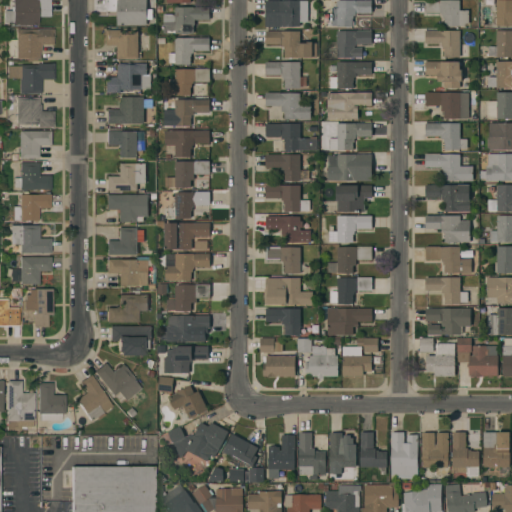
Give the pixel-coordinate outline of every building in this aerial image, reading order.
[(49,0),(49,17),(38,17),(38,25),(13,25),(13,22),(4,22),(4,11),(12,11),(12,0),(49,0)] [(146,0),(146,9),(151,10),(151,19),(146,19),(146,25),(116,25),(117,11),(106,11),(106,0),(146,0)] [(265,0),(300,0),(299,27),(265,27),(265,0)] [(371,0),(371,13),(355,13),(355,16),(353,16),(353,18),(352,18),(352,27),(323,27),(323,14),(330,15),(330,7),(336,7),(336,0),(371,0)] [(425,0),(459,0),(459,10),(468,10),(468,24),(465,24),(464,26),(444,26),(444,18),(442,18),(442,15),(440,15),(440,13),(425,13),(425,0)] [(511,0),(511,26),(496,26),(496,25),(489,25),(489,8),(482,8),(482,0),(511,0)] [(209,20),(194,20),(194,25),(193,25),(193,33),(175,34),(175,33),(163,33),(163,31),(162,31),(162,25),(163,25),(163,22),(162,14),(174,13),(174,7),(209,7),(209,20)] [(53,29),(53,45),(40,45),(40,52),(38,52),(38,59),(36,59),(36,61),(27,61),(27,59),(7,59),(7,40),(16,40),(16,29),(53,29)] [(138,58),(121,59),(117,59),(117,45),(104,46),(103,30),(120,30),(120,32),(138,31),(138,58)] [(336,31),(371,30),(371,44),(355,44),(355,46),(354,46),(354,48),(361,48),(362,57),(336,58),(336,31)] [(459,30),(459,46),(466,46),(466,55),(459,55),(459,57),(443,57),(443,49),(441,49),(441,46),(440,46),(440,43),(439,43),(439,44),(424,44),(424,30),(459,30)] [(488,46),(496,46),(496,30),(511,30),(511,57),(496,57),(496,56),(487,56),(488,46)] [(300,31),(300,43),(306,43),(306,42),(312,42),(312,43),(317,43),(317,57),(299,57),(299,58),(284,58),(284,50),(283,50),(283,47),(281,47),(281,44),(264,44),(265,31),(300,31)] [(191,56),(190,56),(190,64),(174,64),(174,63),(168,63),(168,53),(174,53),(174,38),(209,38),(209,50),(193,51),(193,53),(191,53),(191,56)] [(371,75),(356,75),(356,73),(355,73),(355,77),(353,77),(353,80),(352,80),(352,88),(330,88),(329,77),(336,77),(336,62),(371,61),(371,75)] [(444,88),(444,81),(437,81),(437,75),(424,75),(425,62),(440,62),(440,61),(459,61),(459,69),(462,69),(462,81),(460,81),(460,88),(444,88)] [(511,88),(496,88),(496,87),(487,87),(487,77),(496,77),(496,61),(511,61),(511,88)] [(300,88),(284,89),(284,80),(283,80),(283,77),(281,77),(281,75),(265,75),(265,62),(300,62),(300,88)] [(53,79),(40,79),(40,93),(19,93),(19,78),(7,78),(7,66),(37,66),(37,64),(50,64),(50,63),(53,63),(53,79)] [(117,77),(117,71),(118,71),(118,63),(146,63),(146,75),(150,75),(150,90),(120,90),(120,93),(104,93),(104,77),(117,77)] [(209,82),(195,82),(195,81),(193,81),(193,83),(191,83),(191,87),(190,87),(190,95),(175,95),(175,94),(166,94),(166,79),(174,79),(174,69),(194,69),(209,69),(209,82)] [(265,92),(280,93),(300,93),(300,104),(310,104),(310,120),(299,120),(299,119),(284,119),(284,111),(281,111),(281,105),(280,105),(280,106),(265,106),(265,92)] [(327,119),(327,93),(356,93),(357,92),(371,92),(371,106),(358,106),(358,119),(327,119)] [(468,119),(444,119),(444,111),(441,111),(441,106),(425,106),(425,92),(439,92),(439,93),(468,93),(468,119)] [(511,92),(511,119),(496,119),(496,118),(486,118),(486,101),(496,101),(496,92),(511,92)] [(39,98),(39,105),(40,105),(40,111),(53,111),(53,127),(37,127),(37,124),(16,124),(16,106),(12,106),(12,101),(16,101),(16,97),(39,98)] [(144,97),(144,99),(152,99),(152,108),(144,108),(144,124),(106,124),(106,110),(119,110),(119,102),(121,102),(121,97),(144,97)] [(191,115),(191,118),(190,118),(190,126),(175,126),(174,100),(209,99),(209,112),(193,113),(193,115),(191,115)] [(511,122),(511,150),(488,150),(489,122),(511,122)] [(299,123),(300,138),(310,138),(310,139),(317,139),(317,150),(284,150),(284,139),(281,139),(281,137),(265,137),(265,124),(299,123)] [(371,123),(371,136),(355,136),(355,138),(354,138),(354,142),(352,142),(352,150),(337,150),(337,149),(328,149),(328,138),(337,138),(337,123),(371,123)] [(460,123),(460,139),(467,139),(467,150),(444,150),(444,139),(441,139),(441,136),(425,136),(425,123),(460,123)] [(209,143),(193,143),(193,146),(190,146),(190,157),(175,157),(175,145),(164,145),(164,130),(209,130),(209,143)] [(50,131),(50,145),(38,145),(38,158),(19,158),(19,131),(50,131)] [(144,131),(144,151),(137,151),(137,157),(118,157),(118,145),(106,145),(106,131),(144,131)] [(439,153),(439,154),(460,154),(460,166),(472,166),(472,181),(458,181),(458,180),(444,180),(444,172),(442,172),(442,169),(441,169),(441,167),(425,167),(425,154),(439,153)] [(300,154),(300,181),(284,181),(284,173),(284,170),(281,170),(281,167),(265,167),(265,154),(300,154)] [(371,181),(327,181),(327,166),(328,166),(328,155),(337,155),(337,154),(353,154),(371,154),(371,181)] [(511,154),(511,180),(485,180),(485,165),(487,165),(487,154),(511,154)] [(194,180),(190,180),(190,187),(164,187),(165,177),(175,177),(175,161),(195,162),(195,161),(210,161),(210,174),(194,174),(194,180)] [(38,162),(38,176),(50,176),(50,190),(19,190),(19,187),(13,187),(13,178),(19,178),(19,163),(38,162)] [(145,163),(145,183),(137,183),(137,191),(106,191),(106,176),(118,176),(118,163),(145,163)] [(300,180),(300,171),(309,171),(309,179),(300,180)] [(469,184),(469,200),(470,200),(470,211),(444,212),(444,203),(443,203),(443,200),(441,200),(441,198),(425,198),(425,185),(469,184)] [(265,185),(300,185),(300,200),(310,200),(310,211),(300,211),(300,212),(284,212),(284,204),(283,204),(283,200),(281,200),(281,198),(265,198),(265,185)] [(337,211),(337,200),(336,200),(336,185),(372,185),(372,198),(364,198),(364,212),(337,211)] [(511,211),(487,211),(487,200),(496,200),(496,185),(511,185),(511,211)] [(209,206),(194,205),(194,207),(192,207),(192,211),(191,211),(190,219),(164,218),(164,207),(174,207),(175,192),(195,193),(195,191),(210,192),(209,206)] [(36,195),(36,194),(50,194),(50,208),(38,208),(38,220),(13,220),(13,207),(19,207),(19,195),(36,195)] [(148,195),(148,217),(143,217),(143,221),(137,221),(137,222),(118,222),(118,209),(106,209),(106,195),(148,195)] [(460,215),(460,220),(469,220),(470,242),(444,242),(444,234),(443,234),(443,232),(441,232),(441,229),(425,229),(425,216),(460,215)] [(511,215),(511,242),(497,242),(497,241),(489,241),(489,231),(496,231),(496,215),(511,215)] [(265,216),(280,216),(300,216),(300,231),(310,231),(310,242),(284,242),(284,235),(281,235),(281,229),(265,229),(265,216)] [(372,216),(372,229),(356,229),(356,231),(354,231),(354,235),(353,235),(353,243),(337,243),(337,242),(328,242),(328,231),(337,231),(336,216),(372,216)] [(209,236),(194,236),(194,239),(191,239),(191,249),(165,250),(164,223),(209,222),(209,236)] [(38,225),(38,239),(50,238),(50,253),(19,253),(19,250),(10,250),(10,225),(38,225)] [(137,228),(137,255),(106,255),(106,241),(118,241),(118,227),(137,228)] [(193,249),(206,249),(206,237),(193,237),(193,249)] [(265,247),(280,246),(280,247),(300,247),(300,262),(305,262),(305,272),(300,272),(300,273),(284,273),(284,265),(283,265),(283,262),(281,262),(281,259),(280,259),(280,260),(265,260),(265,247)] [(327,262),(337,262),(337,247),(357,247),(357,246),(372,246),(372,260),(357,260),(357,259),(356,259),(356,265),(353,265),(353,273),(337,273),(337,272),(328,272),(327,271),(327,262)] [(440,246),(440,247),(460,247),(460,259),(471,259),(471,273),(458,273),(444,273),(444,265),(442,265),(442,261),(441,261),(441,260),(425,260),(425,246),(440,246)] [(511,246),(511,273),(496,273),(496,272),(494,272),(494,262),(496,262),(496,246),(511,246)] [(210,266),(194,267),(194,269),(192,269),(192,272),(191,272),(191,280),(165,281),(165,254),(209,253),(210,266)] [(50,257),(50,271),(38,271),(38,284),(19,284),(19,283),(11,283),(11,269),(19,269),(19,257),(50,257)] [(136,259),(136,257),(151,257),(151,260),(153,260),(153,266),(148,266),(147,286),(118,286),(118,273),(106,273),(106,259),(136,259)] [(329,288),(337,288),(337,278),(357,278),(357,277),(372,277),(372,291),(357,291),(357,290),(356,290),(356,292),(354,292),(354,295),(353,295),(353,304),(330,304),(329,288)] [(460,277),(460,292),(468,292),(468,302),(460,302),(460,304),(444,304),(444,293),(441,293),(441,290),(425,290),(425,277),(460,277)] [(511,303),(497,303),(496,298),(486,298),(486,277),(511,277),(511,303)] [(300,278),(300,291),(312,291),(312,304),(264,304),(264,289),(265,289),(265,278),(300,278)] [(157,295),(157,284),(166,284),(166,295),(157,295)] [(210,297),(194,298),(194,300),(192,300),(192,303),(191,303),(191,311),(166,311),(166,299),(175,299),(175,285),(195,285),(195,284),(210,284),(210,297)] [(52,315),(47,315),(47,327),(33,327),(33,310),(23,310),(23,300),(24,300),(24,295),(29,295),(29,290),(33,290),(33,289),(51,289),(52,315)] [(147,295),(147,311),(137,311),(137,322),(107,322),(107,308),(119,308),(119,295),(147,295)] [(18,307),(18,321),(6,322),(6,326),(0,326),(0,300),(5,300),(4,308),(18,307)] [(300,308),(300,335),(284,335),(284,327),(284,325),(281,325),(281,322),(265,322),(265,308),(300,308)] [(327,308),(372,308),(372,321),(357,321),(357,327),(353,327),(353,335),(327,335),(327,308)] [(425,308),(470,308),(470,326),(462,326),(462,334),(460,334),(460,335),(428,335),(428,325),(440,325),(440,328),(444,328),(444,326),(441,326),(441,321),(425,321),(425,308)] [(511,308),(511,335),(487,335),(487,314),(497,314),(497,308),(511,308)] [(210,328),(194,328),(194,334),(191,334),(191,342),(167,342),(167,341),(160,341),(160,331),(166,331),(166,325),(168,325),(168,316),(209,315),(210,328)] [(150,326),(150,349),(145,349),(145,355),(119,356),(119,352),(116,352),(116,340),(110,340),(110,326),(150,326)] [(259,338),(274,338),(274,342),(275,342),(275,338),(282,338),(282,352),(274,352),(259,352),(259,338)] [(297,338),(311,338),(311,352),(297,352),(297,338)] [(378,352),(363,352),(363,346),(357,346),(357,338),(378,338),(378,352)] [(433,338),(433,352),(419,352),(419,338),(433,338)] [(498,376),(482,376),(482,377),(470,377),(470,376),(469,376),(469,362),(457,362),(457,338),(471,338),(471,352),(469,352),(469,355),(472,355),(472,346),(487,346),(487,345),(498,345),(498,376)] [(511,338),(511,376),(502,376),(502,345),(504,345),(504,338),(511,338)] [(455,343),(454,376),(434,376),(434,371),(426,371),(426,356),(435,356),(435,343),(455,343)] [(208,359),(192,359),(192,362),(189,362),(189,373),(163,373),(163,357),(167,357),(167,349),(173,349),(173,347),(191,347),(191,346),(208,346),(208,359)] [(326,346),(326,348),(335,348),(335,356),(338,356),(338,376),(323,376),(323,379),(317,379),(317,376),(305,376),(305,362),(309,362),(309,356),(312,356),(312,346),(326,346)] [(343,376),(342,347),(361,346),(362,356),(371,356),(371,371),(363,371),(363,376),(343,376)] [(295,356),(295,376),(263,376),(263,363),(266,363),(266,356),(295,356)] [(151,369),(145,367),(148,360),(154,363),(151,369)] [(134,379),(133,379),(141,389),(125,401),(118,392),(113,396),(93,372),(104,363),(112,372),(122,364),(134,379)] [(146,376),(148,370),(155,372),(153,378),(146,376)] [(98,386),(97,386),(112,406),(103,413),(104,415),(98,420),(96,417),(91,421),(75,400),(86,392),(79,383),(90,375),(98,386)] [(173,378),(172,392),(157,390),(159,376),(173,378)] [(20,381),(20,393),(33,393),(33,420),(33,427),(20,427),(20,430),(7,430),(7,421),(6,421),(6,381),(20,381)] [(52,395),(65,395),(65,414),(61,414),(61,421),(40,420),(40,414),(37,414),(38,383),(52,383),(52,395)] [(208,410),(189,419),(189,418),(182,421),(178,414),(176,415),(173,407),(172,407),(169,402),(170,402),(168,397),(190,385),(194,393),(198,391),(208,410)] [(125,412),(130,408),(135,414),(131,418),(125,412)] [(228,432),(214,458),(210,455),(207,462),(187,451),(180,458),(167,432),(179,426),(184,437),(193,434),(193,435),(197,429),(195,428),(197,424),(199,425),(201,423),(208,427),(211,422),(228,432)] [(454,432),(454,431),(464,431),(464,432),(465,432),(465,448),(467,448),(467,450),(471,450),(471,451),(479,451),(479,467),(479,476),(467,476),(467,467),(452,467),(452,432),(454,432)] [(299,432),(312,432),(312,447),(311,447),(311,448),(315,448),(315,451),(317,451),(326,452),(325,474),(317,474),(317,480),(310,480),(310,475),(299,475),(299,432)] [(360,432),(373,432),(373,448),(375,448),(375,450),(378,450),(378,452),(387,452),(387,467),(386,467),(386,475),(378,475),(378,467),(360,467),(360,432)] [(390,432),(404,432),(404,443),(406,443),(406,435),(417,435),(417,475),(413,475),(413,481),(406,481),(406,479),(403,479),(403,481),(397,481),(397,475),(391,475),(390,432)] [(448,432),(448,452),(448,467),(447,467),(447,474),(437,474),(437,470),(436,470),(436,467),(422,467),(422,432),(434,432),(434,444),(436,444),(436,432),(448,432)] [(483,467),(483,447),(483,432),(510,432),(509,467),(483,467)] [(232,433),(251,443),(248,448),(255,452),(252,458),(256,460),(252,467),(248,465),(248,466),(222,452),(232,433)] [(340,479),(340,467),(330,468),(330,433),(342,433),(342,448),(348,448),(348,452),(356,452),(356,467),(355,467),(355,479),(340,479)] [(268,447),(271,447),(272,446),(274,446),(275,446),(277,447),(279,447),(279,450),(282,450),(281,435),(295,435),(295,450),(294,450),(294,470),(279,470),(279,478),(269,479),(268,447)] [(152,467),(152,511),(71,511),(71,467),(152,467)] [(208,481),(215,468),(222,468),(222,481),(208,481)] [(247,482),(229,482),(229,468),(247,473),(247,482)] [(264,482),(249,482),(249,468),(263,468),(264,482)] [(191,492),(187,487),(192,484),(195,489),(191,492)] [(216,511),(214,511),(214,508),(208,511),(206,511),(205,511),(192,493),(204,484),(209,491),(210,490),(213,494),(212,495),(212,496),(216,496),(215,489),(231,489),(231,488),(242,488),(243,511),(216,511)] [(441,511),(429,511),(401,511),(401,504),(404,504),(403,493),(419,491),(427,490),(428,484),(441,484),(441,511)] [(446,511),(444,486),(459,484),(461,496),(471,495),(471,493),(485,492),(487,507),(474,508),(474,511),(446,511)] [(201,511),(167,511),(159,500),(181,485),(194,503),(195,502),(201,511)] [(337,511),(337,509),(326,509),(326,491),(338,490),(338,485),(353,485),(353,486),(361,485),(361,491),(359,491),(359,508),(361,508),(361,511),(337,511)] [(392,485),(392,493),(398,493),(398,508),(386,508),(386,511),(364,511),(364,485),(392,485)] [(492,493),(504,493),(503,488),(505,487),(505,485),(511,485),(511,511),(505,511),(505,508),(492,508),(492,493)] [(281,511),(259,511),(259,509),(248,509),(248,494),(259,494),(259,491),(276,491),(281,491),(281,511)] [(321,495),(321,509),(309,509),(309,511),(287,511),(287,507),(285,507),(285,495),(321,495)]
